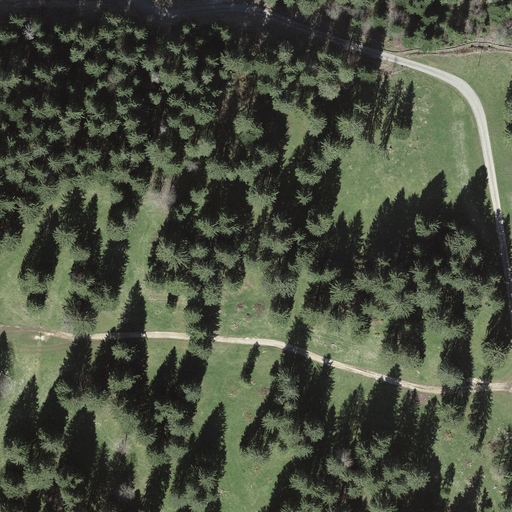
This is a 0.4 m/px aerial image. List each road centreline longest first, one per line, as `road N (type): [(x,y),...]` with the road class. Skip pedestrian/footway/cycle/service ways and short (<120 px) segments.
road 1 (track): [(141,0),(165,12),(266,12),(458,84),(487,138),(511,304)]
road 2 (track): [(53,333),(268,341),(404,382),(511,387)]
